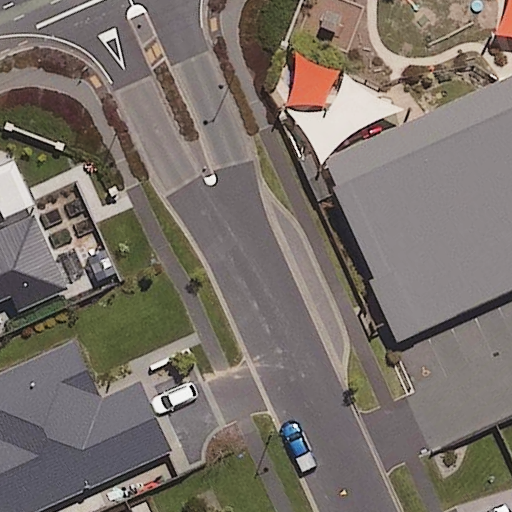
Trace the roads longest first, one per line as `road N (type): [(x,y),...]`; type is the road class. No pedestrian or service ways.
road 1 (residential): [(237,247),(176,177),(93,0)]
road 2 (residential): [(349,511),(237,247)]
road 3 (residential): [(165,0),(234,166),(237,247)]
